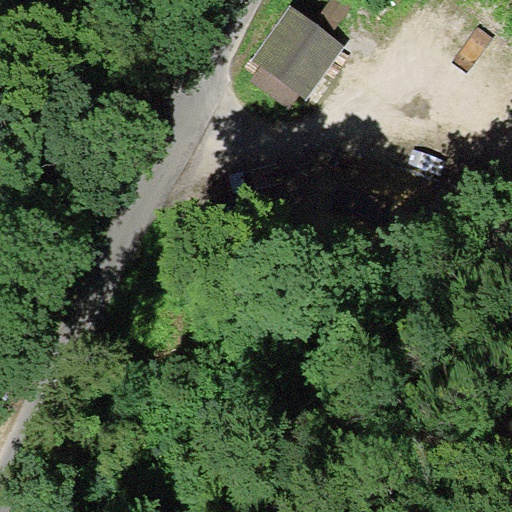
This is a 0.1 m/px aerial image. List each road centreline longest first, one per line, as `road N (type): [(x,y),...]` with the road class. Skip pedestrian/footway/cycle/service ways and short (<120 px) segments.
road 1 (track): [(186,124),(0,499)]
road 2 (track): [(451,92),(242,151),(186,124)]
road 3 (track): [(249,0),(186,124)]
